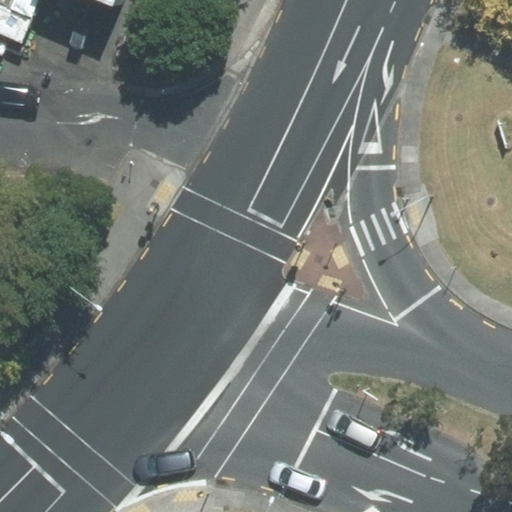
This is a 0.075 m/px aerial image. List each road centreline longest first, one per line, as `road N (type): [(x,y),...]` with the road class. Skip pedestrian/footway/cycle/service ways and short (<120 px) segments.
road 1 (secondary): [(363,0),(353,77),(364,169),(381,232),(439,356)]
road 2 (tertiary): [(457,511),(138,369)]
road 3 (secondary): [(354,0),(200,284)]
road 4 (tertiary): [(200,284),(439,356)]
road 5 (secondary): [(138,369),(6,511)]
